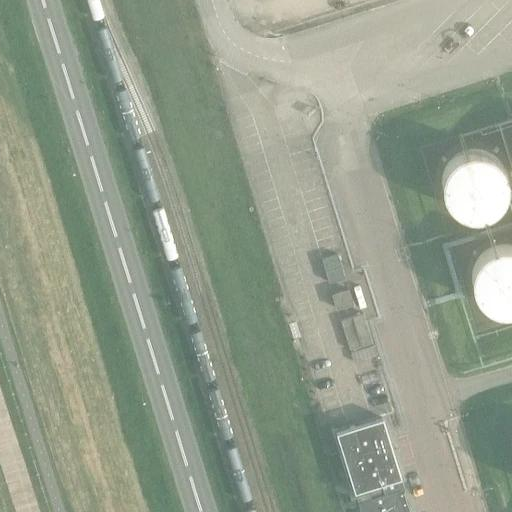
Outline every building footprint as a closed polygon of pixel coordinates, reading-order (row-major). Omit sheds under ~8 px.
[(509,177),(509,176),(508,170),(507,164),(504,158),(500,154),(494,149),(488,146),(482,144),(477,143),(470,144),(464,146),(458,149),(454,152),(450,156),(446,163),(444,169),(443,175),(444,182),(446,188),(449,194),(452,198),(456,202),(462,206),(467,207),(474,209),(481,208),(488,207),(493,204),(499,200),(503,195),(506,188),(508,182),(509,177)] [(511,240),(506,239),(501,240),(494,241),(488,245),(482,249),(479,253),(475,260),(474,266),(473,272),(473,278),(475,284),(478,290),(482,295),(486,298),(493,302),(500,304),(505,305),(511,304),(511,303),(511,240)] [(324,260),(330,282),(345,278),(338,255),(324,260)] [(349,289),(333,293),(338,308),(353,304),(349,289)] [(363,314),(343,321),(352,350),(373,343),(363,314)] [(382,418),(336,432),(354,491),(368,487),(371,498),(358,502),(360,511),(404,511),(398,491),(404,490),(382,418)]
